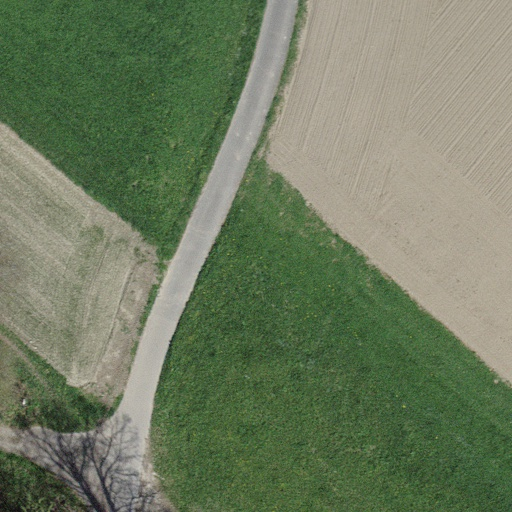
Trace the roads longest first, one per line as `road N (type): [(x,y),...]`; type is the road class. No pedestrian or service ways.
road 1 (track): [(283,0),(234,158),(164,318),(127,511)]
road 2 (track): [(0,440),(133,473)]
